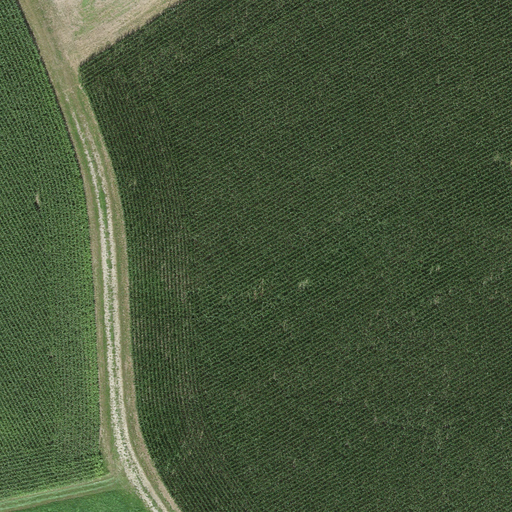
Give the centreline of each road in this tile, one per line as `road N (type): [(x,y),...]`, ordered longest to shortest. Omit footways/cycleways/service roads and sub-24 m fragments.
road 1 (track): [(159,511),(133,476),(114,409),(106,220),(93,154)]
road 2 (track): [(0,505),(133,476)]
